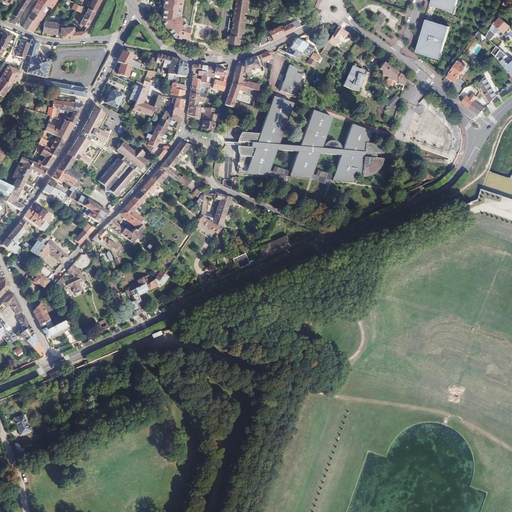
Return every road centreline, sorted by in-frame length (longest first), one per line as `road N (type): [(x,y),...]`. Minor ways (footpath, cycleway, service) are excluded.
road 1 (secondary): [(54,364),(328,241)]
road 2 (residential): [(182,136),(27,310)]
road 3 (residential): [(0,240),(65,151),(119,42)]
road 4 (secondary): [(328,241),(445,187),(478,141)]
road 5 (residential): [(212,142),(215,186),(328,241)]
road 6 (residential): [(119,42),(54,42),(0,24)]
